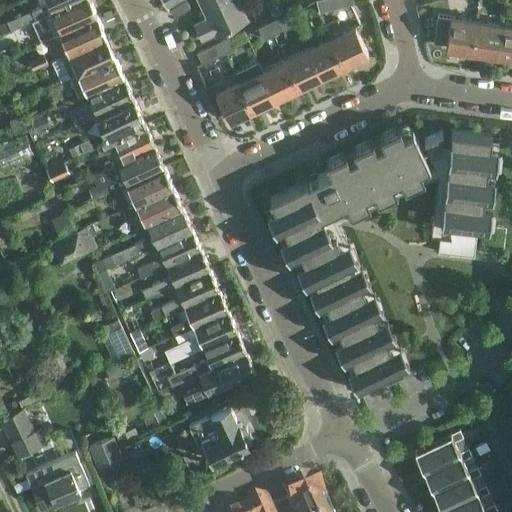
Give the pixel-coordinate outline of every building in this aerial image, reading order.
[(47,0),(47,1),(31,8),(7,19),(11,28),(35,17),(72,0),(47,0)] [(40,39),(47,36),(96,14),(90,0),(76,0),(52,11),(32,20),(40,39)] [(174,14),(189,6),(185,0),(182,0),(170,7),(174,14)] [(215,33),(247,18),(238,0),(199,0),(207,16),(195,22),(202,37),(214,32),(215,33)] [(265,0),(272,14),(283,9),(278,0),(265,0)] [(329,8),(326,0),(316,0),(319,11),(329,8)] [(353,0),(326,0),(329,8),(354,2),(353,0)] [(96,14),(47,36),(55,56),(106,35),(96,14)] [(437,14),(433,40),(446,42),(446,46),(471,49),(475,20),(475,19),(450,15),(437,14)] [(277,17),(267,22),(272,33),(283,28),(277,17)] [(475,19),(471,49),(496,53),(501,23),(475,19)] [(258,26),(264,37),(272,33),(267,22),(258,26)] [(511,24),(501,23),(496,53),(511,55),(511,24)] [(356,25),(331,37),(344,64),(369,52),(356,25)] [(106,35),(55,56),(61,54),(70,75),(115,55),(106,35)] [(229,36),(219,40),(224,52),(235,47),(229,36)] [(331,37),(308,47),(321,75),(344,64),(331,37)] [(219,40),(196,51),(202,62),(224,52),(219,40)] [(308,47),(284,59),(297,86),(321,75),(308,47)] [(115,55),(70,75),(77,91),(79,96),(88,92),(115,80),(124,76),(115,55)] [(284,59),(261,69),(275,97),(297,86),(284,59)] [(261,69),(238,80),(252,108),(275,97),(261,69)] [(115,80),(88,92),(92,100),(70,110),(75,123),(95,114),(133,97),(124,76),(115,80)] [(252,108),(238,80),(216,91),(229,118),(252,108)] [(133,97),(95,114),(105,136),(101,137),(103,141),(145,122),(133,97)] [(145,122),(103,141),(95,144),(99,153),(114,147),(117,155),(104,161),(106,166),(155,144),(145,122)] [(269,195),(274,207),(267,211),(275,228),(283,224),(288,235),(280,238),(288,255),(300,250),(304,260),(297,264),(305,281),(312,277),(317,287),(309,291),(310,291),(354,271),(335,230),(331,232),(322,213),(345,202),(346,203),(429,164),(412,127),(400,133),(396,125),(379,133),(383,141),(373,146),(369,138),(352,146),(356,154),(346,159),(342,151),(325,159),(329,168),(318,174),(306,179),(305,178),(269,195)] [(491,132),(451,127),(440,219),(488,225),(490,206),(482,205),(483,194),(492,195),(494,176),(485,175),(487,164),(495,165),(497,146),(489,145),(491,132)] [(440,147),(442,129),(423,138),(430,152),(440,147)] [(0,165),(33,153),(25,134),(0,144),(0,165)] [(155,144),(106,166),(106,167),(102,168),(111,188),(125,181),(164,164),(155,144)] [(164,164),(125,181),(135,203),(173,186),(164,164)] [(173,186),(135,203),(145,223),(147,222),(182,206),(173,186)] [(97,271),(157,243),(191,227),(182,206),(147,222),(145,223),(148,222),(153,234),(92,260),(97,271)] [(80,228),(76,229),(86,250),(97,245),(87,224),(80,228)] [(191,227),(157,243),(162,255),(137,267),(141,275),(166,264),(201,248),(191,227)] [(86,250),(76,229),(51,242),(61,262),(86,250)] [(201,248),(166,264),(171,276),(143,289),(146,298),(156,293),(210,269),(201,248)] [(210,269),(156,293),(175,285),(180,297),(162,305),(165,314),(184,305),(219,289),(210,269)] [(394,354),(354,271),(310,291),(317,308),(325,304),(330,314),(322,318),(330,335),(338,331),(343,341),(335,345),(343,362),(351,358),(356,368),(348,372),(356,389),(400,368),(394,354)] [(188,316),(169,324),(173,334),(193,325),(228,310),(219,289),(184,305),(188,316)] [(179,356),(202,346),(237,330),(228,310),(193,325),(196,334),(165,347),(171,360),(179,356)] [(118,317),(104,323),(121,359),(135,352),(118,317)] [(138,325),(129,329),(139,349),(147,345),(138,325)] [(237,330),(202,346),(207,358),(168,376),(172,384),(192,375),(199,372),(246,351),(237,330)] [(246,351),(199,372),(204,383),(182,392),(186,402),(255,372),(246,351)] [(93,383),(81,388),(93,414),(105,409),(93,383)] [(248,440),(250,435),(245,425),(240,423),(238,423),(229,404),(188,423),(198,444),(203,442),(211,458),(248,440)] [(0,417),(11,439),(18,454),(41,443),(23,406),(0,417)] [(459,450),(459,449),(454,438),(462,434),(459,427),(451,431),(450,430),(414,448),(422,466),(423,467),(459,450)] [(88,445),(97,466),(122,455),(113,435),(88,445)] [(468,468),(463,457),(471,453),(468,445),(459,449),(459,450),(423,467),(431,484),(432,486),(468,468)] [(26,472),(31,485),(41,507),(81,491),(77,482),(87,478),(75,451),(26,472)] [(477,487),(477,486),(471,475),(480,471),(476,464),(468,468),(432,486),(440,504),(477,487)] [(286,501),(291,511),(324,497),(317,482),(310,479),(269,498),(273,507),(286,501)] [(471,511),(485,505),(480,494),(488,490),(485,482),(477,486),(477,487),(440,504),(443,511),(471,511)] [(330,511),(324,497),(291,511),(330,511)] [(270,511),(265,500),(244,509),(245,511),(270,511)] [(488,511),(497,508),(494,501),(485,505),(471,511),(488,511)]
